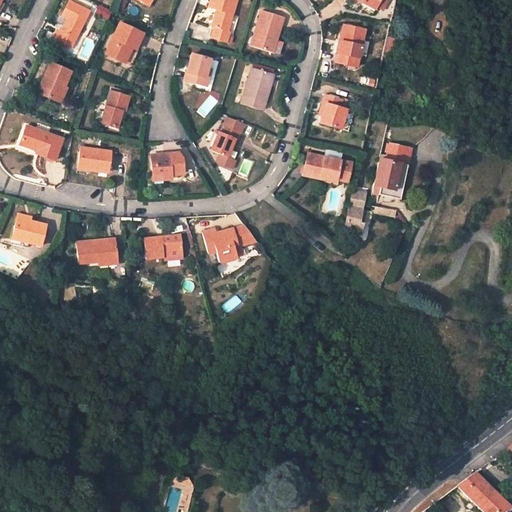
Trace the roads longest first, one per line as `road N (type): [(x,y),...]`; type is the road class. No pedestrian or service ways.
road 1 (residential): [(0,179),(85,203),(152,210),(245,200),(267,185),(282,159),(314,41),(295,0)]
road 2 (residential): [(421,152),(440,154),(443,166),(439,198),(413,254),(416,284),(445,288),(474,241),(489,238),(496,244),(497,293),(511,298)]
road 3 (secondary): [(511,417),(399,511)]
road 4 (residential): [(185,0),(161,73),(161,132)]
